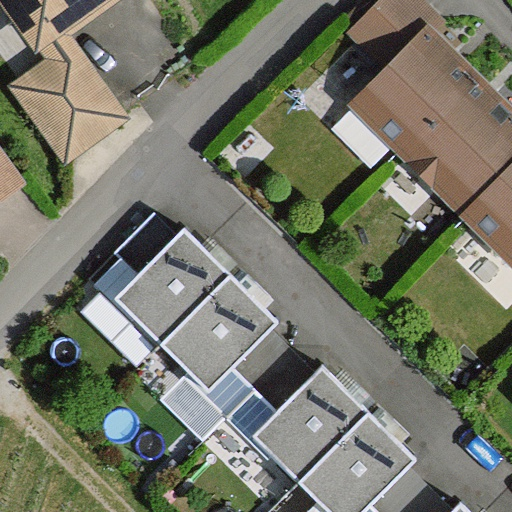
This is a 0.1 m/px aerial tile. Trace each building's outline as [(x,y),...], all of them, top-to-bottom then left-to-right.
[(12,0),(41,39),(95,0),(12,0)] [(395,50),(383,63),(392,71),(431,32),(435,37),(449,23),(426,0),(384,0),(365,22),(395,50)] [(395,50),(365,22),(352,35),(383,63),(395,50)] [(435,37),(431,32),(392,71),(358,105),(405,149),(475,76),(435,37)] [(120,118),(72,53),(24,89),(71,154),(120,118)] [(511,130),(511,112),(475,76),(405,149),(450,193),(511,130)] [(511,173),(511,130),(450,193),(472,215),(511,173)] [(0,202),(26,183),(0,147),(0,202)] [(511,173),(472,215),(511,254),(511,173)] [(284,324),(190,226),(95,316),(282,511),(463,511),(461,509),(457,511),(378,511),(423,468),(326,367),(282,410),(240,366),(284,324)]
